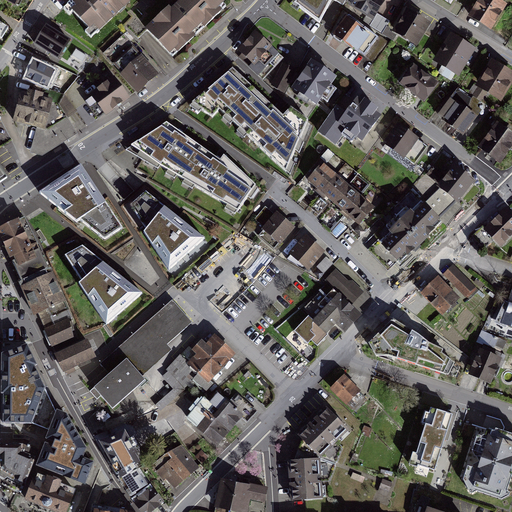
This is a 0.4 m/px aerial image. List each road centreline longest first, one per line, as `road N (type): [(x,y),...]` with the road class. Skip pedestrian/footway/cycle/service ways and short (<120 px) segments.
road 1 (residential): [(160,100),(267,181),(391,299)]
road 2 (residential): [(263,4),(506,187)]
road 3 (residential): [(0,322),(25,321),(117,483)]
road 4 (residential): [(339,351),(511,412)]
road 5 (unknown): [(80,151),(124,190),(137,219),(107,248),(65,222)]
road 6 (residential): [(160,100),(37,178)]
road 7 (residential): [(263,4),(160,100)]
road 8 (residential): [(268,423),(179,511)]
